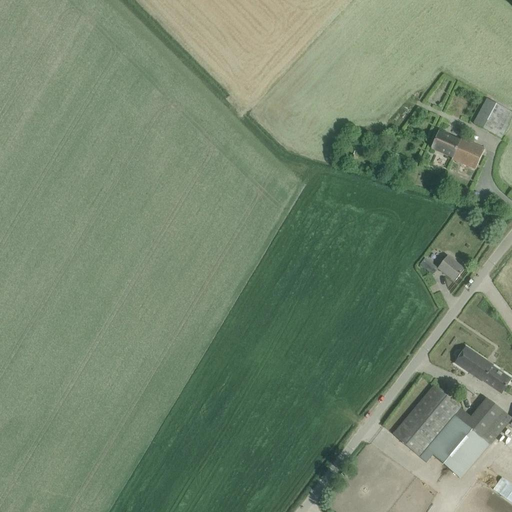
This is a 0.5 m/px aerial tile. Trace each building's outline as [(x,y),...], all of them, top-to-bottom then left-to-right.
[(511,117),(511,112),(505,109),(487,99),(473,124),(501,139),(511,117)] [(485,149),(476,145),(460,138),(459,141),(438,132),(431,148),(452,157),(451,159),(476,170),(485,149)] [(465,269),(457,263),(447,256),(438,268),(437,268),(438,269),(455,282),(465,269)] [(437,268),(438,268),(425,258),(420,265),(433,275),(438,269),(437,268)] [(482,381),(492,366),(493,365),(466,347),(455,364),(482,382),(482,381)] [(511,379),(492,366),(482,381),(501,394),(511,379)] [(419,457),(460,408),(434,386),(393,435),(419,457)] [(511,420),(511,419),(494,405),(486,398),(471,417),(460,408),(419,457),(427,463),(433,455),(461,478),(489,443),(491,445),(511,420)]
